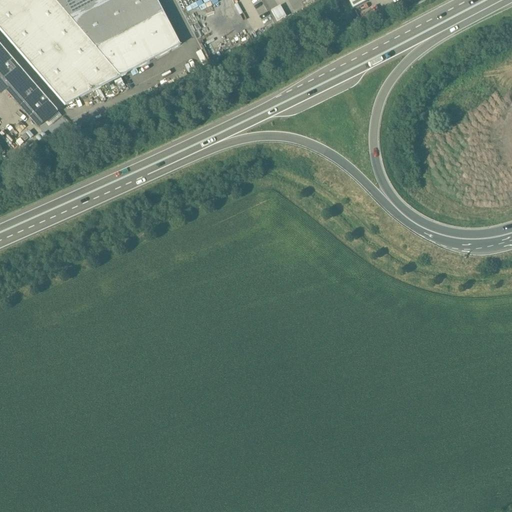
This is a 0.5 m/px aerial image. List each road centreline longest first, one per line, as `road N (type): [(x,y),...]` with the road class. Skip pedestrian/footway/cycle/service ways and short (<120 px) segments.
road 1 (trunk): [(90,196),(239,142),(289,139),(328,153),(426,236),(482,249),(511,245)]
road 2 (trunk): [(90,196),(491,0)]
road 3 (trunk): [(511,228),(469,237),(414,219),(385,189),(374,154),(376,117),(391,80),(491,0)]
